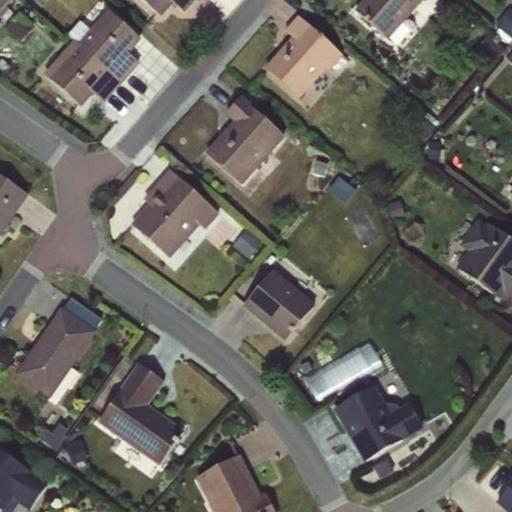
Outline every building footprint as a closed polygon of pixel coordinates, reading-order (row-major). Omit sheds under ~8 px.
[(195,0),(139,0),(161,18),(173,5),(184,14),(195,0)] [(366,0),(353,16),(389,45),(427,1),(426,0),(366,0)] [(78,44),(122,84),(139,65),(129,55),(140,40),(108,11),(78,44)] [(329,72),(342,56),(297,17),(284,32),(292,39),(265,69),(299,100),(327,70),(329,72)] [(122,84),(78,44),(73,41),(43,76),(81,109),(93,96),(104,104),(122,84)] [(284,138),(240,99),(225,116),(233,124),(206,154),(242,187),(284,138)] [(205,231),(219,215),(169,171),(143,201),(148,207),(131,226),(170,260),(199,227),(205,231)] [(0,236),(28,196),(0,176),(0,236)] [(467,252),(456,269),(500,300),(504,295),(511,300),(511,243),(477,221),(458,246),(467,252)] [(273,270),(242,307),(284,342),(315,306),(273,270)] [(96,332),(61,307),(13,375),(49,400),(96,332)] [(376,343),(307,368),(317,393),(385,368),(376,343)] [(164,383),(137,364),(97,424),(157,467),(158,467),(183,432),(148,406),(164,383)] [(374,387),(333,411),(363,464),(423,430),(410,406),(403,409),(384,404),(374,387)] [(0,451),(0,511),(13,511),(18,505),(28,511),(48,486),(0,451)] [(274,511),(265,493),(260,495),(239,455),(194,478),(211,511),(274,511)] [(511,511),(511,486),(500,499),(511,510),(511,511)]
